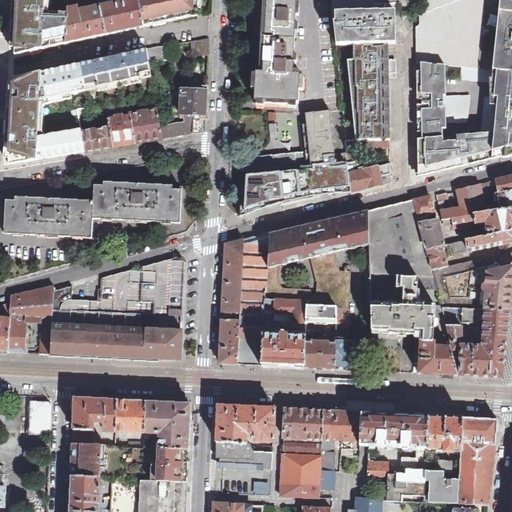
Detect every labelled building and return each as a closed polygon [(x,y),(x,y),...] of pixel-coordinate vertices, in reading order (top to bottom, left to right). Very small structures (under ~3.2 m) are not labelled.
[(18,0),(16,54),(67,43),(69,10),(69,0),(18,0)] [(125,30),(144,26),(139,0),(134,0),(101,7),(107,34),(125,30)] [(139,0),(144,26),(198,15),(197,8),(199,7),(199,0),(139,0)] [(265,66),(264,73),(257,73),(256,101),(264,116),(302,116),(300,75),(294,75),(297,0),(268,0),(267,17),(265,66)] [(417,63),(421,63),(446,65),(478,69),(485,0),(331,0),(334,22),(374,21),(386,21),(386,4),(419,1),(420,24),(420,26),(418,27),(416,28),(417,63)] [(497,71),(511,72),(511,0),(485,0),(478,69),(497,71)] [(79,8),(69,10),(67,43),(87,39),(107,34),(101,7),(80,11),(79,8)] [(346,141),(390,140),(389,44),(396,44),(396,20),(386,21),(374,21),(334,22),(336,45),(354,45),(355,60),(349,61),(354,126),(344,126),(346,141)] [(194,57),(209,55),(209,38),(191,41),(194,57)] [(147,49),(150,63),(171,59),(169,45),(147,49)] [(85,87),(88,101),(152,87),(146,49),(80,63),(85,87)] [(82,132),(46,137),(47,111),(88,101),(85,87),(80,63),(14,77),(10,164),(41,159),(85,152),(83,136),(82,132)] [(467,165),(492,159),(494,133),(457,136),(457,141),(443,142),(443,137),(443,125),(446,124),(446,123),(446,107),(444,107),(444,96),(446,96),(446,65),(421,63),(421,79),(417,79),(417,94),(422,94),(422,109),(417,109),(417,125),(422,125),(422,139),(418,139),(418,159),(418,177),(467,165)] [(496,110),(494,133),(492,159),(511,154),(511,72),(497,71),(493,110),(496,110)] [(206,107),(207,87),(203,87),(203,91),(182,90),(181,118),(185,118),(185,115),(201,116),(201,119),(205,119),(206,107)] [(471,96),(444,96),(444,107),(446,107),(446,123),(468,122),(471,96)] [(90,108),(79,110),(80,116),(107,111),(106,106),(90,108)] [(136,144),(162,139),(160,126),(157,110),(131,114),(136,144)] [(311,166),(336,163),(331,111),(306,113),(310,153),(311,159),(311,166)] [(114,147),(136,144),(131,114),(108,118),(110,127),(114,147)] [(205,132),(205,119),(201,119),(201,116),(185,115),(185,118),(185,122),(160,126),(162,139),(205,132)] [(114,147),(110,127),(82,132),(83,136),(85,152),(114,147)] [(348,162),(349,173),(359,171),(357,147),(364,147),(364,148),(390,148),(390,140),(346,141),(348,162)] [(243,160),(243,173),(311,166),(311,159),(310,153),(243,160)] [(349,173),(351,192),(391,183),(391,160),(373,165),(373,168),(359,171),(349,173)] [(349,173),(348,162),(336,163),(311,166),(243,173),(240,216),(272,205),(295,198),(324,194),(351,192),(349,173)] [(500,210),(511,207),(511,176),(510,177),(491,182),(492,185),(498,183),(499,192),(493,193),(494,196),(495,201),(498,201),(500,210)] [(94,216),(181,220),(182,187),(95,182),(94,201),(94,216)] [(484,198),(494,196),(493,193),(492,185),(491,182),(468,188),(473,214),(487,212),(484,198)] [(454,218),(473,215),(473,214),(468,188),(457,190),(458,195),(460,201),(461,207),(446,210),(444,200),(444,198),(447,197),(446,193),(437,195),(443,220),(454,218)] [(421,224),(431,222),(430,217),(436,215),(431,196),(414,200),(421,224)] [(93,235),(94,216),(94,201),(7,197),(6,221),(5,231),(69,234),(93,235)] [(421,224),(414,200),(369,211),(370,244),(371,273),(398,275),(398,276),(418,277),(418,276),(435,277),(433,269),(427,250),(421,224)] [(486,236),(511,230),(511,207),(500,210),(487,212),(473,214),(473,215),(454,218),(456,228),(477,225),(477,223),(486,222),(488,233),(486,234),(486,236)] [(308,258),(336,252),(366,245),(370,244),(369,211),(365,212),(270,234),(268,268),(278,266),(308,258)] [(439,220),(431,222),(421,224),(427,250),(444,246),(439,220)] [(469,251),(511,242),(511,230),(486,236),(467,240),(467,241),(469,251)] [(268,268),(270,234),(226,244),(220,364),(232,364),(252,365),(262,366),(263,338),(265,299),(266,286),(267,285),(268,268)] [(469,251),(467,241),(452,244),(454,254),(469,251)] [(445,246),(444,246),(427,250),(433,269),(448,266),(444,249),(446,249),(445,246)] [(442,307),(509,311),(511,284),(511,251),(448,266),(433,269),(435,277),(438,290),(442,305),(442,307)] [(154,327),(181,329),(181,315),(176,315),(176,312),(175,312),(175,309),(182,310),(185,261),(173,260),(173,259),(143,267),(145,271),(129,271),(102,278),(101,301),(100,312),(91,311),(61,310),(53,310),(53,323),(91,325),(141,327),(141,314),(154,315),(154,327)] [(397,288),(397,287),(398,276),(398,275),(371,273),(372,287),(397,288)] [(404,288),(418,289),(418,277),(398,276),(397,287),(404,288)] [(418,289),(438,290),(435,277),(418,276),(418,277),(418,289)] [(11,303),(9,353),(19,353),(26,353),(27,348),(26,348),(27,317),(28,315),(32,315),(32,310),(34,310),(34,305),(41,306),(40,316),(44,317),(43,317),(41,353),(39,353),(39,354),(51,355),(53,323),(53,310),(54,291),(55,286),(34,291),(34,292),(26,293),(20,294),(20,295),(15,296),(12,296),(11,303)] [(70,300),(72,300),(73,286),(54,291),(53,310),(61,310),(62,306),(64,303),(66,301),(70,300)] [(417,304),(418,289),(404,288),(403,303),(403,304),(403,306),(407,306),(405,334),(414,335),(416,304),(417,304)] [(276,299),(265,299),(263,338),(262,366),(283,367),(305,368),(306,341),(306,336),(293,335),(285,334),(285,331),(282,331),(282,334),(270,333),(272,308),(276,308),(276,300),(276,299)] [(100,312),(101,301),(92,301),(72,300),(70,300),(66,301),(64,303),(62,306),(61,310),(91,311),(100,312)] [(294,321),(293,335),(306,336),(306,334),(307,328),(307,321),(308,306),(309,306),(309,301),(276,300),(276,308),(275,320),(294,321)] [(11,303),(0,305),(0,352),(9,353),(11,303)] [(436,341),(444,341),(444,336),(434,335),(435,319),(445,319),(442,307),(442,305),(417,304),(416,304),(414,335),(415,335),(415,332),(421,332),(421,340),(436,341)] [(405,334),(407,306),(403,306),(395,306),(372,305),(372,330),(389,331),(389,333),(405,334)] [(308,306),(307,321),(311,322),(337,323),(337,307),(309,306),(308,306)] [(445,319),(451,340),(451,342),(453,351),(461,351),(460,375),(503,378),(509,311),(442,307),(445,319)] [(91,325),(53,323),(51,355),(52,355),(52,354),(66,354),(66,355),(67,356),(67,353),(76,354),(77,356),(81,356),(83,355),(89,355),(97,355),(98,357),(101,357),(101,356),(107,356),(107,358),(108,358),(108,356),(113,356),(115,358),(120,358),(120,357),(129,357),(129,359),(130,359),(130,357),(135,358),(135,359),(136,359),(136,358),(140,358),(141,355),(153,355),(153,360),(154,360),(154,353),(160,353),(159,358),(161,360),(171,361),(173,359),(173,355),(181,356),(181,355),(179,355),(181,329),(154,327),(141,327),(91,325)] [(421,340),(419,374),(460,375),(461,351),(453,351),(451,342),(450,342),(447,342),(444,341),(436,341),(421,340)] [(306,341),(305,368),(337,369),(337,343),(328,343),(310,341),(306,341)] [(337,343),(337,369),(354,370),(355,342),(337,341),(337,343)] [(116,432),(117,401),(75,398),(73,440),(93,441),(94,422),(104,422),(104,431),(116,432)] [(145,433),(147,402),(117,401),(116,432),(145,433)] [(30,435),(52,436),(54,406),(50,403),(32,402),(30,435)] [(159,449),(189,450),(191,406),(190,404),(147,402),(145,433),(145,434),(148,435),(156,435),(158,433),(166,433),(166,438),(160,438),(160,439),(159,449)] [(217,442),(247,443),(248,434),(252,434),(252,437),(255,437),(254,441),(256,442),(274,442),(276,409),(234,407),(218,406),(217,442)] [(284,438),(323,440),(324,411),(285,409),(284,438)] [(354,441),(360,442),(361,413),(356,413),(343,412),(324,411),(323,440),(331,440),(340,441),(340,443),(342,444),(342,441),(354,441)] [(417,449),(427,449),(429,416),(404,415),(377,414),(369,413),(361,413),(360,442),(360,446),(369,446),(417,449)] [(429,416),(427,449),(437,449),(442,449),(442,452),(453,453),(453,449),(461,450),(463,418),(429,416)] [(459,504),(488,506),(491,486),(494,454),(498,420),(476,419),(463,418),(461,450),(460,480),(460,490),(459,504)] [(43,456),(51,456),(51,438),(44,438),(43,456)] [(145,448),(145,442),(145,439),(121,438),(121,447),(139,448),(145,448)] [(323,449),(323,440),(284,438),(283,464),(322,466),(323,451),(323,449)] [(262,467),(273,470),(274,453),(263,452),(256,452),(250,444),(247,443),(217,442),(216,457),(221,457),(221,460),(220,465),(262,467)] [(138,467),(139,448),(121,447),(73,444),(71,476),(100,478),(113,479),(142,481),(186,483),(187,483),(188,474),(188,470),(138,467)] [(188,463),(189,450),(159,449),(159,462),(188,463)] [(426,471),(427,449),(417,449),(416,458),(402,458),(401,470),(401,483),(426,484),(426,471)] [(437,449),(427,449),(426,471),(443,471),(444,479),(448,479),(449,475),(452,475),(452,461),(439,461),(439,459),(436,456),(437,449)] [(335,452),(323,451),(322,466),(322,470),(334,471),(335,452)] [(321,486),(320,498),(332,499),(358,500),(358,498),(360,455),(340,454),(340,471),(334,471),(322,470),(321,486)] [(388,477),(388,469),(389,463),(376,462),(373,458),(373,455),(369,455),(367,476),(388,477)] [(322,466),(283,464),(282,481),(291,485),(321,486),(322,470),(322,466)] [(421,502),(425,503),(426,484),(401,483),(401,470),(388,469),(388,477),(387,501),(389,501),(393,501),(421,502)] [(443,471),(426,471),(426,484),(425,503),(459,504),(460,490),(460,480),(448,479),(444,479),(443,471)] [(98,511),(100,478),(71,476),(69,511),(98,511)] [(140,511),(142,481),(113,479),(111,511),(140,511)] [(185,511),(186,483),(142,481),(140,511),(185,511)] [(291,485),(282,481),(282,485),(289,497),(320,498),(321,486),(291,485)] [(254,482),(253,495),(268,496),(269,483),(254,482)] [(381,511),(382,500),(358,498),(358,500),(357,511),(381,511)] [(243,511),(244,504),(214,503),(213,511),(243,511)]
